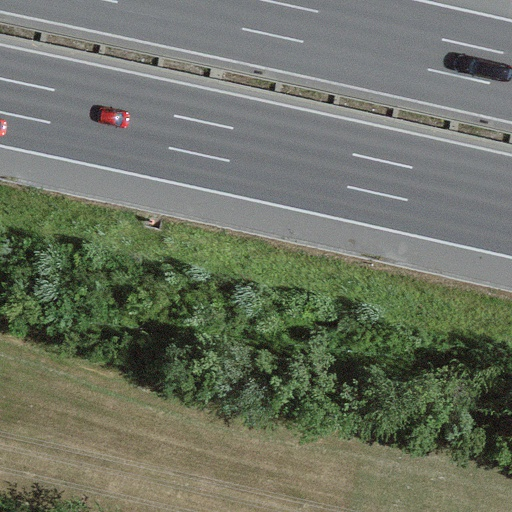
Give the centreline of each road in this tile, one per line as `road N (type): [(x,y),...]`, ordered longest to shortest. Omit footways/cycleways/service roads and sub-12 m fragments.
road 1 (motorway): [(0,95),(511,208)]
road 2 (motorway): [(511,72),(179,0)]
